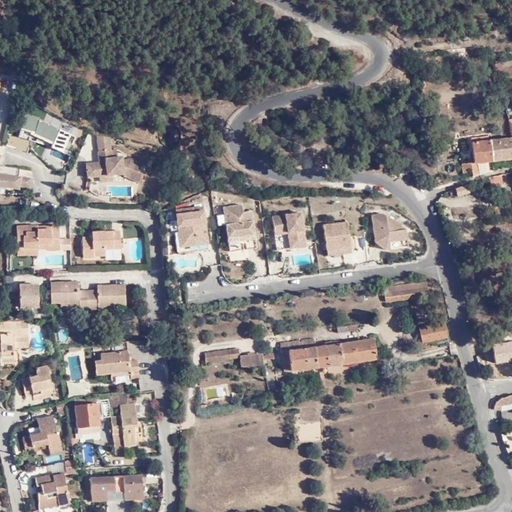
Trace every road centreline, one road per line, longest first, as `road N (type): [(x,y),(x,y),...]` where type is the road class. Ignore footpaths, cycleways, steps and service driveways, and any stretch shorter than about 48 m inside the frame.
road 1 (tertiary): [(290,0),(379,43),(381,63),(361,81),(242,120),(232,138),(241,157),(273,176),(383,182),(420,205)]
road 2 (tertiary): [(420,205),(478,390)]
road 3 (track): [(163,428),(192,414),(202,343),(266,335)]
